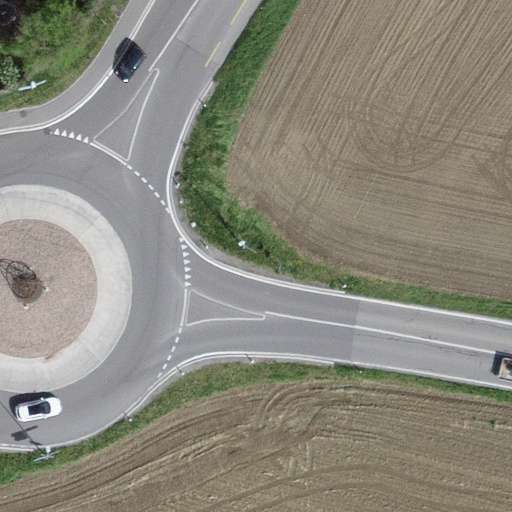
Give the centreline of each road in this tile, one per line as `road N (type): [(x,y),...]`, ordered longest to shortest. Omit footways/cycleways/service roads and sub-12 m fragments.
road 1 (primary): [(136,214),(184,25)]
road 2 (tertiary): [(139,357),(209,337),(330,326)]
road 3 (primary): [(184,25),(43,157)]
road 4 (tertiary): [(330,326),(154,251)]
road 5 (tertiary): [(330,326),(511,355)]
road 6 (primary): [(0,413),(70,411),(109,390),(139,357)]
